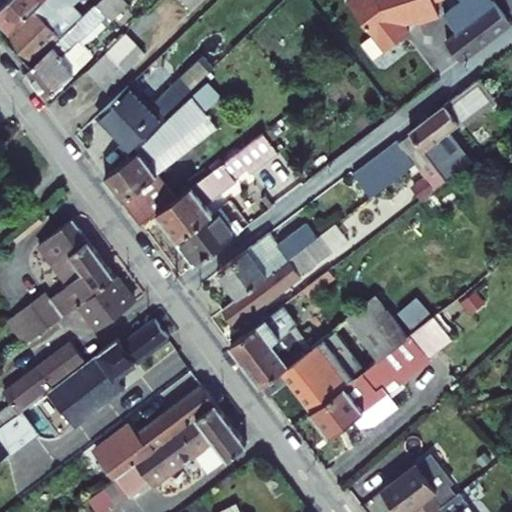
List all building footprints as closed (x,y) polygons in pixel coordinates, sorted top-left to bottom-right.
[(6,0),(0,6),(0,18),(11,30),(34,8),(42,0),(6,0)] [(61,37),(71,28),(55,12),(59,8),(57,5),(62,0),(42,0),(34,8),(36,10),(5,39),(29,64),(60,35),(61,37)] [(116,14),(129,3),(125,0),(100,0),(76,23),(71,28),(61,37),(26,71),(46,98),(94,54),(83,43),(92,37),(111,19),(108,16),(113,11),(116,14)] [(70,15),(76,23),(100,0),(82,0),(79,3),(81,5),(70,15)] [(186,0),(194,8),(202,0),(186,0)] [(417,22),(439,15),(434,0),(347,0),(386,49),(409,31),(402,21),(406,18),(415,15),(417,22)] [(461,0),(444,13),(457,31),(446,40),(461,60),(510,22),(493,0),(461,0)] [(108,16),(111,19),(116,14),(113,11),(108,16)] [(128,33),(108,53),(118,63),(139,44),(128,33)] [(118,63),(127,73),(148,53),(139,44),(118,63)] [(108,53),(89,71),(99,81),(118,63),(108,53)] [(128,84),(97,114),(132,150),(137,145),(163,120),(161,118),(214,67),(202,55),(150,106),(128,84)] [(118,63),(99,81),(108,91),(127,73),(118,63)] [(479,78),(456,95),(470,114),(458,122),(462,127),(464,127),(497,102),(479,78)] [(104,175),(141,224),(157,211),(175,197),(157,172),(189,147),(181,136),(209,115),(205,110),(222,95),(208,80),(164,121),(163,120),(137,145),(140,149),(104,175)] [(456,95),(410,130),(411,133),(447,180),(462,169),(452,155),(461,148),(447,131),(458,122),(470,114),(456,95)] [(181,136),(189,147),(217,126),(209,115),(181,136)] [(263,131),(175,197),(157,211),(177,239),(213,212),(206,203),(236,180),(233,177),(246,168),(250,172),(278,151),(263,131)] [(447,180),(411,133),(399,142),(415,163),(410,167),(414,171),(418,168),(435,189),(447,180)] [(397,140),(353,173),(371,196),(410,167),(415,163),(399,142),(397,140)] [(452,155),(462,169),(471,162),(461,148),(452,155)] [(177,239),(196,263),(237,233),(229,223),(218,208),(213,212),(177,239)] [(15,312),(33,337),(56,320),(79,302),(116,275),(73,218),(39,243),(68,283),(51,298),(45,290),(15,312)] [(229,223),(237,233),(243,228),(236,218),(229,223)] [(238,297),(318,236),(307,222),(278,243),(270,231),(218,271),(238,297)] [(332,250),(348,239),(336,223),(320,234),(332,250)] [(238,297),(222,309),(235,325),(332,250),(320,234),(318,236),(238,297)] [(329,269),(304,289),(309,296),(334,277),(329,269)] [(98,327),(135,300),(116,275),(79,302),(98,327)] [(231,344),(261,384),(282,369),(312,408),(407,336),(376,297),(311,346),(307,349),(291,328),(296,324),(298,322),(284,304),(231,344)] [(6,319),(24,344),(33,337),(15,312),(6,319)] [(410,333),(425,352),(449,334),(435,315),(410,333)] [(123,342),(119,336),(52,386),(37,397),(52,416),(62,408),(75,425),(126,386),(117,375),(169,336),(156,317),(123,342)] [(291,328),(307,349),(311,346),(296,324),(291,328)] [(312,408),(310,409),(330,435),(353,417),(365,408),(375,422),(399,405),(388,390),(382,383),(395,373),(401,380),(430,358),(425,352),(410,333),(407,336),(312,408)] [(71,340),(3,391),(11,401),(0,408),(0,424),(7,419),(37,397),(52,386),(49,383),(83,358),(71,340)] [(382,383),(388,390),(401,380),(395,373),(382,383)] [(216,401),(203,383),(137,432),(130,422),(95,447),(115,475),(136,461),(216,401)] [(247,443),(216,401),(136,461),(115,475),(129,495),(194,449),(210,470),(247,443)] [(353,417),(361,425),(375,422),(365,408),(353,417)] [(0,424),(0,458),(23,441),(7,419),(0,424)] [(414,511),(432,511),(455,495),(446,482),(450,479),(446,474),(424,457),(383,489),(400,511),(406,511),(408,511),(412,508),(414,511)] [(87,497),(96,511),(117,499),(108,485),(87,497)] [(473,511),(459,492),(455,495),(432,511),(473,511)] [(245,511),(240,501),(218,511),(245,511)]
